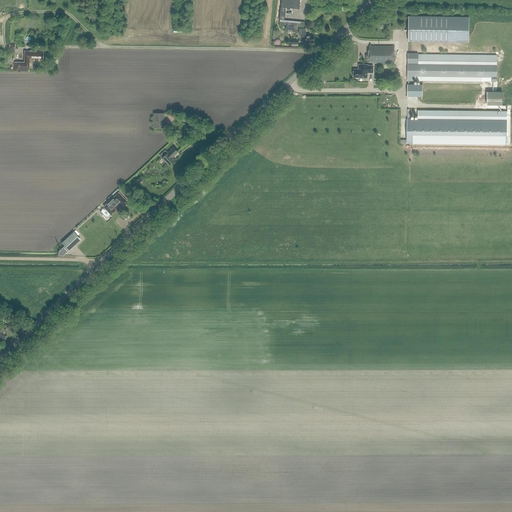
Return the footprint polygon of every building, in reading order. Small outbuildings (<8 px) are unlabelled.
[(281,0),(281,7),(299,9),(299,0),(281,0)] [(279,25),(303,27),(304,22),(285,20),(286,10),(281,10),(279,25)] [(468,40),(469,17),(409,16),(408,40),(408,42),(468,43),(468,40)] [(306,28),(299,28),(299,33),(299,34),(300,35),(301,36),(302,36),(302,37),(306,37),(306,40),(306,42),(308,42),(314,42),(314,40),(314,36),(310,36),(310,33),(308,33),(306,33),(306,28)] [(373,64),(394,64),(394,46),(369,46),(369,62),(373,62),(373,64)] [(39,60),(42,60),(43,51),(24,50),(24,62),(14,62),(14,71),(29,72),(29,60),(34,60),(34,61),(39,61),(39,60)] [(408,60),(408,81),(413,81),(426,81),(492,82),(497,82),(497,54),(408,54),(408,60)] [(359,70),(354,69),(354,71),(353,71),(353,73),(353,74),(353,77),(355,78),(356,78),(358,78),(359,78),(367,78),(367,72),(369,72),(369,73),(373,73),(373,66),(367,66),(367,65),(359,65),(359,70)] [(407,85),(407,97),(422,97),(422,85),(407,85)] [(502,92),(487,92),(487,105),(502,105),(502,92)] [(407,119),(407,142),(507,143),(507,120),(410,119),(410,110),(408,110),(408,119),(407,119)] [(165,129),(165,113),(154,113),(153,128),(165,129)] [(172,157),(178,151),(173,147),(168,153),(165,150),(159,156),(170,166),(175,160),(172,157)] [(126,202),(127,202),(119,193),(100,212),(107,219),(116,210),(115,209),(120,204),(122,206),(123,206),(124,207),(127,203),(126,202)] [(69,251),(81,240),(74,233),(62,244),(69,251)]
